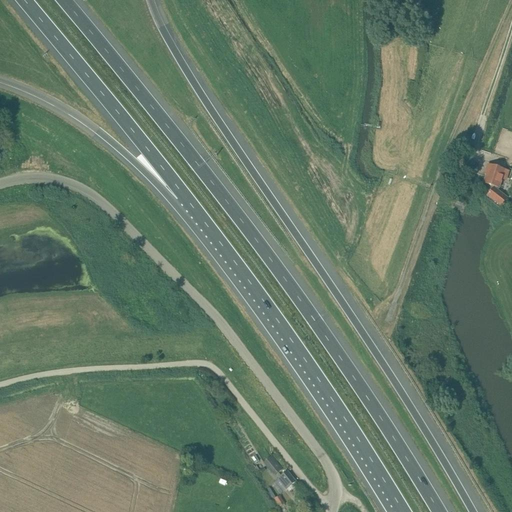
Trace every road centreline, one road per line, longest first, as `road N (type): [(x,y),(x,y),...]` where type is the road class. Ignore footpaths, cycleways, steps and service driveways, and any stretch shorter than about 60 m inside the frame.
road 1 (motorway): [(436,511),(290,287),(71,0)]
road 2 (motorway): [(473,511),(148,0)]
road 3 (unclassified): [(334,503),(331,467),(201,305),(101,204),(43,178),(0,184)]
road 4 (unclassified): [(0,386),(47,374),(205,364),(318,498),(334,503)]
road 5 (motorway): [(183,195),(402,511)]
road 6 (track): [(511,7),(448,148),(387,321)]
road 7 (motorway): [(27,0),(183,195)]
road 8 (motorway): [(0,80),(62,107),(183,195)]
